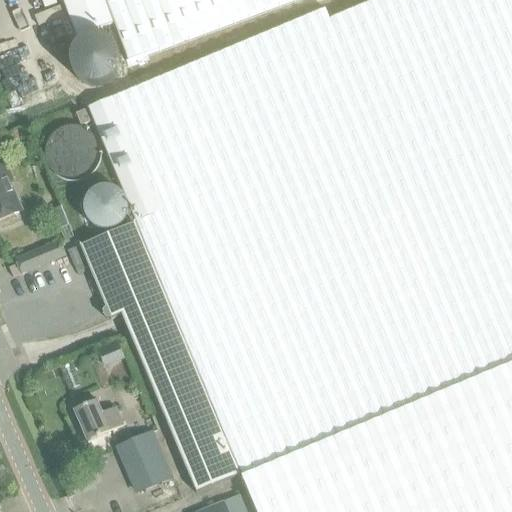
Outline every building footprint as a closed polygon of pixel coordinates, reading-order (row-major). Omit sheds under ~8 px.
[(59,0),(67,19),(74,38),(114,23),(105,0),(59,0)] [(326,12),(89,111),(94,123),(136,225),(136,226),(236,462),(241,475),(511,362),(511,0),(382,0),(330,22),(326,12)] [(105,0),(115,25),(130,64),(300,0),(105,0)] [(61,8),(35,18),(39,28),(65,18),(61,8)] [(124,63),(108,68),(114,84),(129,78),(124,63)] [(92,124),(88,111),(77,116),(82,128),(92,124)] [(99,157),(99,156),(98,151),(97,146),(95,142),(91,137),(87,134),(82,131),(76,130),(71,129),(66,130),(60,132),(55,135),(52,138),(47,146),(46,151),(45,156),(46,161),(47,166),(50,171),(52,174),(56,177),(61,180),(67,182),(71,183),(77,182),(82,181),(87,178),(90,175),(94,171),(96,167),(98,161),(99,157)] [(32,142),(17,149),(22,161),(37,155),(32,142)] [(0,221),(20,213),(8,184),(12,183),(5,166),(0,168),(0,221)] [(125,211),(125,210),(124,205),(123,200),(120,195),(118,192),(114,189),(110,186),(103,184),(99,183),(95,184),(89,185),(85,187),(80,191),(76,195),(74,200),(72,209),(72,213),(73,218),(75,224),(79,228),(82,231),(87,234),(92,236),(96,237),(102,237),(107,236),(112,233),(116,230),(119,227),(122,222),(124,218),(125,211)] [(84,247),(82,248),(112,319),(122,316),(161,411),(196,494),(241,475),(236,462),(136,226),(84,247)] [(69,227),(59,231),(64,243),(74,239),(69,227)] [(21,277),(66,258),(60,243),(15,262),(21,277)] [(117,344),(98,351),(105,369),(124,361),(117,344)] [(511,511),(511,362),(241,475),(248,492),(256,511),(511,511)] [(87,443),(123,426),(115,408),(102,414),(96,402),(73,412),(87,443)] [(148,437),(119,450),(137,494),(167,481),(148,437)] [(250,511),(243,494),(201,511),(250,511)]
